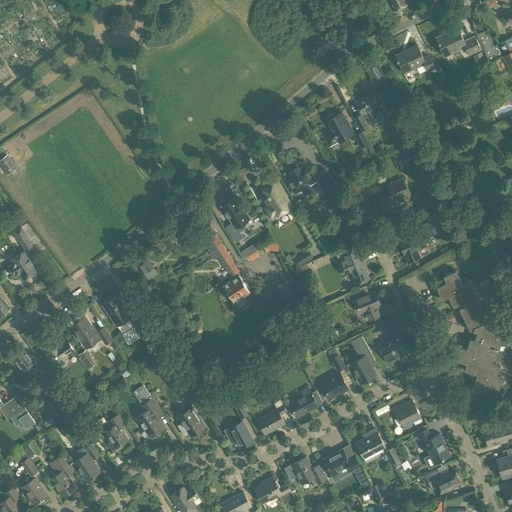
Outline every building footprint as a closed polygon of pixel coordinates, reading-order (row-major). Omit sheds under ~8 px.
[(387,0),(394,12),(409,4),(413,2),(411,0),(387,0)] [(496,2),(494,0),(491,0),(490,1),(489,0),(483,3),(484,4),(479,6),(481,9),(485,7),(485,8),(491,5),(491,4),(496,2)] [(449,31),(436,38),(445,57),(465,47),(468,55),(481,49),(475,36),(464,41),(457,26),(448,30),(449,31)] [(477,34),(476,34),(489,63),(504,55),(511,50),(511,36),(498,44),(493,47),(494,45),(493,45),(493,46),(490,45),(490,44),(490,42),(489,41),(489,39),(488,38),(487,36),(486,35),(485,34),(483,33),(482,32),(482,33),(478,35),(477,34)] [(417,45),(396,56),(404,73),(424,63),(427,71),(435,67),(429,56),(424,58),(417,45)] [(480,52),(474,54),(480,66),(486,63),(480,52)] [(376,66),(369,70),(375,81),(382,77),(376,66)] [(362,97),(354,102),(362,114),(354,118),(361,131),(367,127),(363,120),(368,117),(370,120),(376,117),(377,119),(380,120),(387,116),(382,107),(379,109),(371,94),(363,99),(362,97)] [(332,129),(322,135),(329,147),(338,141),(339,142),(354,133),(342,112),(334,116),(333,114),(325,118),(332,129)] [(362,132),(355,136),(362,148),(369,144),(362,132)] [(409,146),(394,152),(398,160),(412,154),(409,146)] [(6,155),(0,159),(0,161),(9,173),(16,168),(6,155)] [(293,173),(285,177),(295,193),(302,188),(305,193),(311,190),(308,185),(317,179),(324,191),(334,185),(324,168),(312,175),(306,165),(299,169),(298,166),(291,170),(293,173)] [(353,171),(343,175),(351,193),(360,189),(353,171)] [(390,193),(378,198),(381,203),(379,204),(382,211),(384,211),(386,216),(399,211),(399,212),(407,209),(406,208),(407,207),(403,196),(409,194),(403,179),(387,186),(390,193)] [(267,218),(290,205),(278,184),(274,186),(273,185),(265,190),(268,194),(269,197),(266,200),(259,204),(267,218)] [(224,204),(222,205),(233,222),(226,227),(236,241),(242,237),(239,231),(245,227),(243,223),(252,217),(240,198),(238,200),(235,196),(233,198),(232,196),(223,202),(224,204)] [(419,233),(398,241),(408,263),(419,258),(416,251),(427,246),(424,240),(433,236),(427,222),(416,227),(419,233)] [(13,263),(9,266),(15,276),(19,273),(23,279),(37,270),(30,260),(31,259),(28,254),(37,249),(22,225),(13,231),(26,250),(11,259),(13,263)] [(212,225),(202,231),(207,239),(232,279),(238,274),(230,262),(232,260),(215,233),(216,232),(212,225)] [(342,242),(339,236),(336,230),(329,234),(332,241),(335,246),(342,242)] [(511,253),(502,236),(494,241),(507,266),(511,262),(511,253)] [(244,259),(243,259),(244,260),(244,261),(245,262),(246,262),(247,263),(248,263),(249,263),(250,263),(251,262),(260,257),(258,252),(264,249),(266,253),(270,251),(281,253),(274,241),(244,259)] [(356,247),(337,255),(339,260),(338,261),(344,275),(351,273),(356,285),(370,279),(356,247)] [(240,252),(244,258),(249,254),(246,248),(240,252)] [(299,266),(313,258),(309,252),(295,259),(299,266)] [(147,259),(139,264),(148,278),(156,272),(153,267),(147,259)] [(446,282),(436,287),(442,300),(448,297),(453,307),(462,303),(464,306),(459,309),(469,330),(475,332),(472,339),(470,338),(466,349),(460,346),(455,360),(466,364),(464,370),(477,375),(471,390),(485,394),(487,388),(498,391),(502,378),(496,376),(499,365),(491,362),(493,358),(511,365),(511,363),(511,340),(503,337),(507,327),(496,323),(488,307),(493,305),(488,295),(494,292),(488,279),(478,284),(475,278),(463,284),(456,269),(443,276),(446,282)] [(232,279),(223,285),(233,302),(244,295),(246,296),(248,295),(248,293),(249,292),(239,274),(238,274),(232,279)] [(292,277),(275,286),(281,299),(299,291),(292,277)] [(365,286),(342,295),(346,303),(354,299),(360,313),(364,311),(368,319),(380,314),(377,306),(380,304),(374,290),(368,293),(365,286)] [(0,292),(0,315),(0,316),(10,308),(6,302),(0,294),(1,294),(0,292)] [(117,294),(102,304),(116,326),(127,318),(132,315),(129,311),(117,294)] [(85,315),(70,325),(84,347),(100,337),(105,344),(112,339),(104,327),(97,331),(94,327),(93,328),(85,315)] [(390,320),(374,327),(377,334),(393,326),(390,320)] [(151,335),(146,327),(141,330),(146,338),(151,335)] [(400,332),(379,344),(388,362),(410,350),(400,332)] [(370,364),(376,361),(362,335),(356,338),(360,345),(357,347),(362,356),(346,365),(350,373),(354,371),(360,382),(376,374),(370,364)] [(53,336),(40,345),(53,365),(54,365),(57,367),(61,368),(64,367),(66,364),(67,360),(66,357),(67,356),(66,356),(74,351),(66,339),(59,344),(53,336)] [(164,348),(157,337),(152,341),(159,352),(164,348)] [(87,367),(95,361),(85,347),(77,353),(87,367)] [(23,349),(12,357),(23,370),(24,369),(28,375),(27,375),(28,376),(27,377),(31,383),(38,377),(29,365),(33,362),(23,349)] [(337,354),(331,358),(337,370),(344,366),(337,354)] [(339,372),(320,382),(330,399),(348,389),(339,372)] [(49,377),(43,381),(53,397),(60,393),(49,377)] [(143,384),(134,390),(147,409),(136,417),(145,429),(142,431),(146,438),(149,436),(150,437),(164,427),(158,418),(164,415),(143,384)] [(189,385),(180,390),(190,404),(198,398),(189,385)] [(303,395),(289,403),(296,417),(318,405),(308,388),(301,392),(303,395)] [(0,399),(0,408),(7,418),(24,407),(16,395),(3,404),(0,399)] [(277,408),(257,419),(265,434),(285,423),(280,414),(286,411),(280,399),(273,402),(277,408)] [(412,399),(390,409),(395,418),(399,416),(404,428),(412,425),(410,422),(421,417),(412,399)] [(240,401),(234,404),(241,418),(247,414),(240,401)] [(377,414),(389,409),(387,403),(375,408),(377,414)] [(181,423),(177,426),(183,435),(187,432),(190,436),(205,425),(193,407),(177,418),(181,423)] [(110,426),(104,431),(111,441),(108,443),(114,452),(122,447),(120,445),(128,439),(120,427),(125,424),(118,414),(111,419),(107,421),(110,426)] [(47,428),(55,422),(51,415),(42,421),(47,428)] [(242,420),(230,427),(240,447),(253,440),(242,420)] [(492,427),(482,429),(483,436),(485,436),(488,446),(511,440),(511,441),(511,434),(509,423),(492,427)] [(426,428),(414,434),(421,447),(425,445),(434,462),(450,454),(439,433),(431,437),(426,428)] [(377,430),(356,442),(367,463),(380,455),(379,453),(384,450),(382,447),(385,445),(377,430)] [(88,452),(74,462),(86,480),(99,471),(92,460),(100,455),(91,442),(85,447),(88,452)] [(392,447),(386,450),(396,468),(402,465),(392,447)] [(508,456),(497,459),(502,478),(511,475),(511,447),(506,449),(508,456)] [(342,449),(323,459),(331,474),(347,465),(350,471),(360,466),(354,455),(347,458),(342,449)] [(61,455),(50,462),(57,473),(50,478),(63,497),(76,488),(68,476),(73,472),(61,455)] [(306,457),(285,468),(291,478),(297,474),(301,483),(310,478),(314,485),(326,479),(318,465),(312,468),(306,457)] [(28,458),(22,462),(31,475),(37,471),(28,458)] [(437,468),(424,474),(431,489),(438,486),(441,493),(461,483),(454,468),(441,475),(437,468)] [(262,483),(254,487),(263,503),(278,494),(284,503),(295,497),(286,483),(278,487),(272,475),(265,479),(265,480),(261,483),(262,483)] [(35,477),(22,486),(34,504),(47,495),(35,477)] [(6,497),(0,501),(0,503),(5,511),(23,511),(24,511),(16,499),(21,495),(14,485),(3,492),(6,497)] [(183,486),(171,494),(183,511),(184,511),(196,504),(193,500),(199,496),(192,487),(187,491),(183,486)] [(243,491),(221,503),(226,511),(240,511),(251,505),(243,491)] [(383,492),(377,496),(379,501),(386,498),(383,492)] [(441,500),(433,500),(434,510),(442,510),(441,500)]
